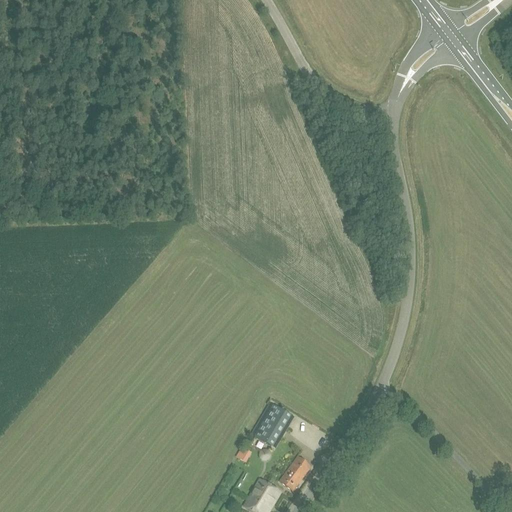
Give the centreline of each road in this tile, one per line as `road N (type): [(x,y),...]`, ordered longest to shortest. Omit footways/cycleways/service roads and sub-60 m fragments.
road 1 (unclassified): [(296,511),(374,401),(402,328),(410,238),(393,114)]
road 2 (unclassified): [(393,114),(347,105),(322,89),(266,0)]
